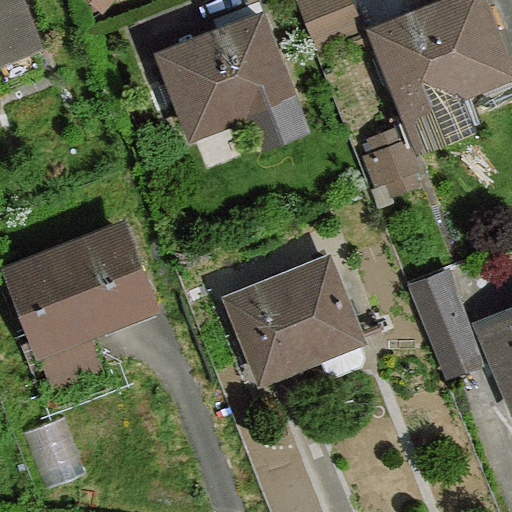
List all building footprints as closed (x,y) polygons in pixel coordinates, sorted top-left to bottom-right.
[(0,0),(0,65),(36,52),(17,0),(0,0)] [(111,0),(83,0),(82,2),(97,16),(111,0)] [(365,0),(308,0),(297,5),(323,69),(384,44),(365,0)] [(384,44),(413,120),(508,83),(478,7),(384,44)] [(163,60),(194,138),(262,110),(281,103),(285,102),(257,23),(163,60)] [(281,103),(262,110),(270,129),(290,122),(281,103)] [(454,104),(413,120),(427,154),(467,138),(454,104)] [(419,195),(399,141),(377,150),(383,164),(375,168),(385,192),(392,189),(398,203),(419,195)] [(12,275),(41,354),(154,312),(126,243),(73,262),(70,253),(12,275)] [(335,278),(273,302),(269,294),(233,308),(262,385),(361,345),(335,278)] [(442,369),(473,357),(444,284),(414,295),(442,369)] [(511,328),(487,337),(511,403),(511,328)]
